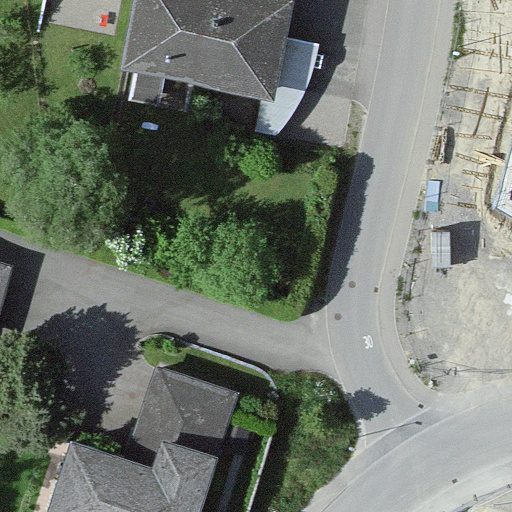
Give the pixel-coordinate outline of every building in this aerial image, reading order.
[(44,0),(42,44),(119,48),(121,0),(44,0)] [(129,0),(124,62),(279,74),(284,0),(129,0)] [(511,149),(498,190),(511,200),(511,149)] [(426,276),(428,362),(503,361),(501,274),(426,276)] [(51,497),(96,511),(197,511),(243,377),(157,348),(129,430),(80,414),(51,497)]
